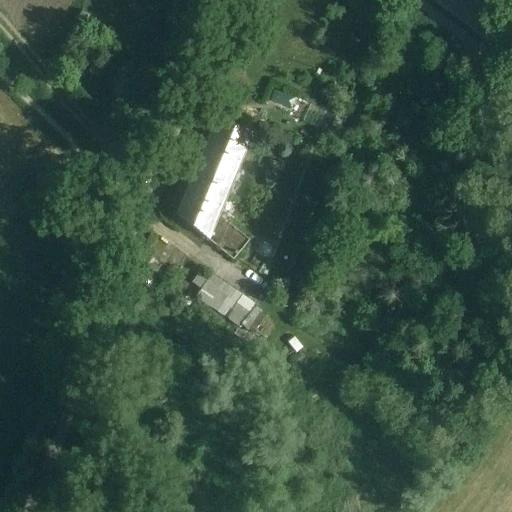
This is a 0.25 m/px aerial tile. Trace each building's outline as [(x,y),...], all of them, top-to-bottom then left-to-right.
[(253,135),(219,121),(180,218),(208,241),(218,217),(253,135)] [(249,243),(218,217),(208,241),(234,262),(249,243)] [(234,291),(213,277),(198,299),(220,313),(234,291)] [(241,296),(234,291),(220,313),(227,317),(241,296)] [(265,311),(241,296),(227,317),(251,333),(265,311)]
